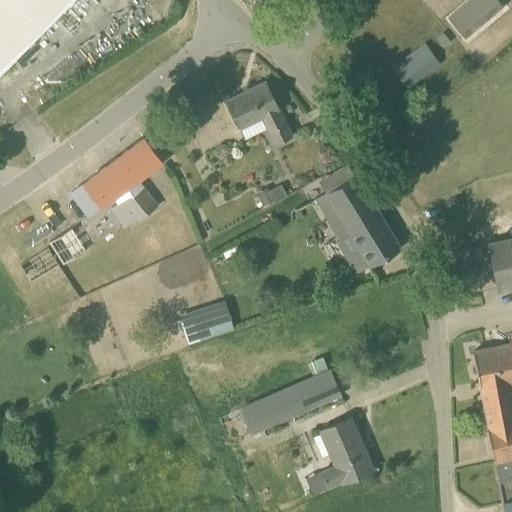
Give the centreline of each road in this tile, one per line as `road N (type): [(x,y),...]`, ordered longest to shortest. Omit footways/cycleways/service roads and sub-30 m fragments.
road 1 (unclassified): [(447,511),(433,310),(411,242),(286,55)]
road 2 (unclassified): [(0,199),(235,18)]
